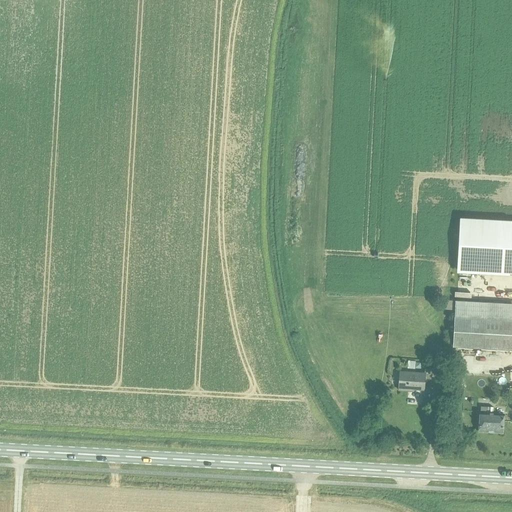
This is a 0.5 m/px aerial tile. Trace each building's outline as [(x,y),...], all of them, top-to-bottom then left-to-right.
[(458,272),(511,275),(511,224),(462,222),(458,272)] [(454,301),(445,301),(444,310),(454,311),(454,301)] [(454,348),(511,351),(511,305),(457,302),(454,348)] [(431,388),(432,370),(424,369),(424,374),(400,373),(398,391),(408,391),(408,389),(424,390),(424,387),(431,388)] [(480,414),(479,432),(502,434),(503,415),(493,414),(493,408),(480,407),(480,414)]
